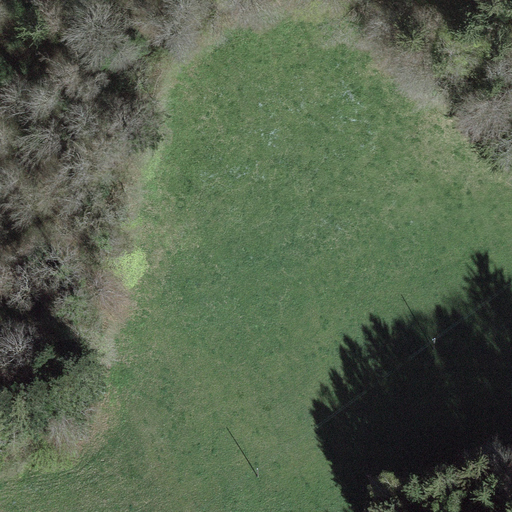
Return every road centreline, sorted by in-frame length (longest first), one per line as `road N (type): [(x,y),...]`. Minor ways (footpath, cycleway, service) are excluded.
road 1 (track): [(511,165),(398,18),(367,0)]
road 2 (track): [(511,482),(370,511)]
